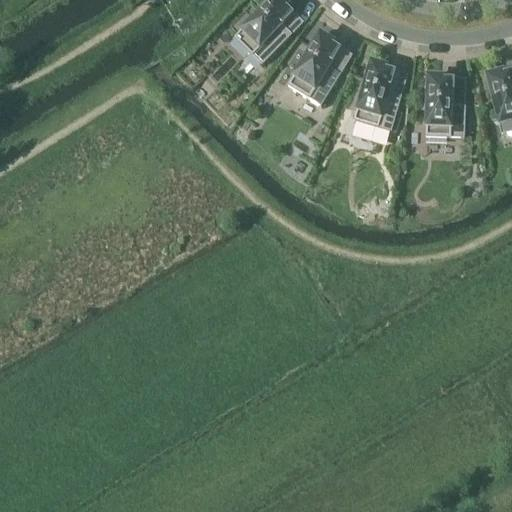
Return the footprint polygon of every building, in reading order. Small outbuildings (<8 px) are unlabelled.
[(289,10),(278,0),(275,0),(235,41),(263,68),(304,26),(294,15),(291,18),(286,13),(289,10)] [(289,89),(322,109),(324,111),(334,96),(331,94),(353,58),(340,51),(338,54),(332,50),(334,47),(320,38),(289,89)] [(371,67),(355,124),(392,135),(409,77),(394,73),(393,77),(386,75),(387,71),(371,67)] [(500,128),(511,124),(511,73),(510,74),(511,78),(504,80),(503,76),(487,80),(500,128)] [(445,81),(428,81),(426,141),(465,142),(467,82),(452,82),(452,85),(445,85),(445,81)]
